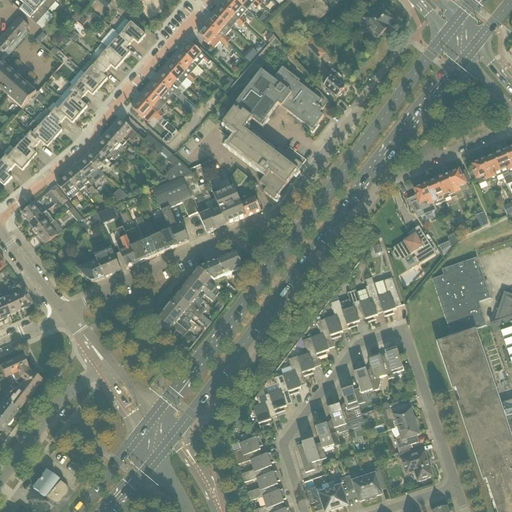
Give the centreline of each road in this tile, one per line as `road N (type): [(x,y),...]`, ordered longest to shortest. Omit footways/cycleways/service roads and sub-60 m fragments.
road 1 (secondary): [(446,34),(155,413)]
road 2 (secondary): [(190,414),(466,57)]
road 3 (residential): [(64,314),(271,218),(355,114)]
road 4 (residential): [(0,217),(78,152),(213,0)]
road 5 (residential): [(304,511),(282,443),(358,345),(403,329)]
road 6 (residential): [(403,329),(456,487)]
road 7 (residential): [(0,482),(58,406),(100,371)]
road 8 (residential): [(397,175),(511,126)]
